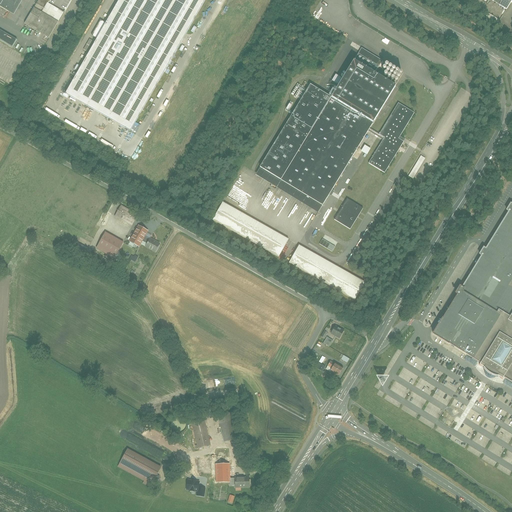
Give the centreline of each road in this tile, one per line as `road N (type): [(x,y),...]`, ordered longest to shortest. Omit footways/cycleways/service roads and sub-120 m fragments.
road 1 (residential): [(327,313),(0,126)]
road 2 (secondary): [(496,141),(331,412)]
